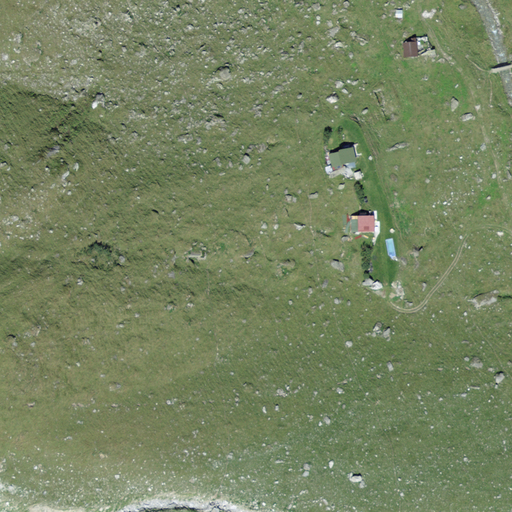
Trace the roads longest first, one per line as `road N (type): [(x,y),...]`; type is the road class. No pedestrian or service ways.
road 1 (track): [(511,217),(468,80),(436,44),(418,0)]
road 2 (track): [(511,234),(478,226),(463,235),(417,308),(391,306),(384,276)]
